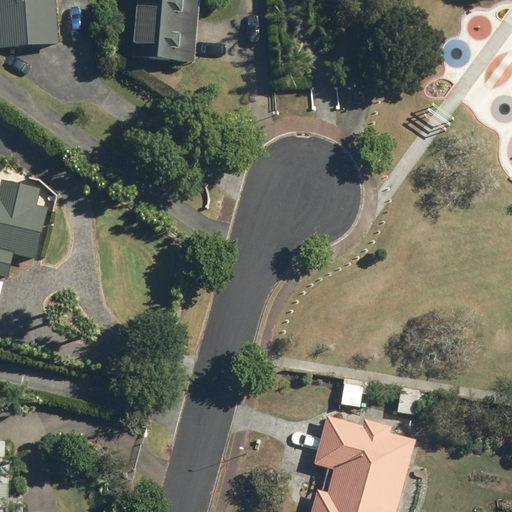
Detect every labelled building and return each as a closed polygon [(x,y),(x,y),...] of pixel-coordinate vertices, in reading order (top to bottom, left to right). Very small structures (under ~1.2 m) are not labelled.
[(0,0),(0,51),(54,48),(50,0),(0,0)] [(129,51),(128,58),(189,64),(195,0),(130,0),(130,2),(134,2),(133,13),(130,13),(126,50),(129,51)] [(0,273),(4,275),(10,252),(32,257),(44,207),(32,204),(36,188),(0,179),(0,273)] [(370,383),(345,380),(341,408),(366,411),(370,383)] [(422,393),(401,390),(398,415),(420,417),(422,393)] [(313,489),(307,511),(392,511),(412,439),(387,432),(388,426),(360,418),(358,425),(323,415),(310,464),(330,469),(324,492),(313,489)] [(499,511),(511,511),(511,491),(506,490),(499,511)]
